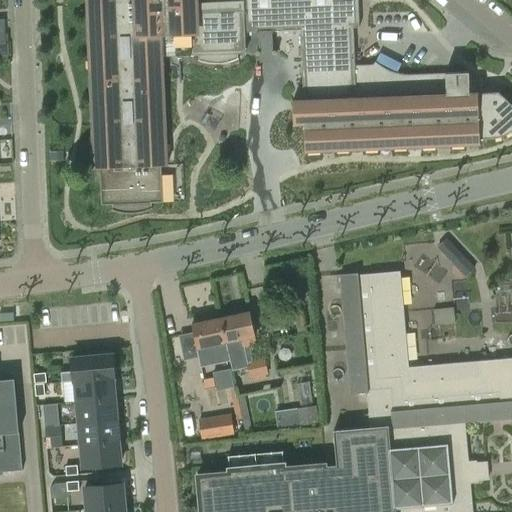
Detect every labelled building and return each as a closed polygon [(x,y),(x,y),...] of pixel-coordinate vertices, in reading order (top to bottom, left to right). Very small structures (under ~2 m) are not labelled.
[(408,74),(399,73),(391,71),(385,69),(382,67),(374,61),(371,64),(353,65),(352,28),(358,27),(356,0),(85,0),(93,169),(99,169),(100,205),(110,205),(111,211),(119,213),(121,213),(131,214),(132,214),(142,212),(145,211),(151,209),(151,203),(162,202),(160,166),(166,166),(160,36),(188,35),(189,55),(197,55),(197,59),(197,61),(205,63),(213,64),(218,64),(228,62),(233,61),(237,59),(237,58),(237,53),(244,53),(244,32),(300,31),(302,101),(291,101),(292,124),(303,124),(304,151),(322,150),(322,145),(333,145),(333,150),(350,149),(350,144),(361,144),(362,148),(379,148),(379,143),(390,142),(390,147),(408,146),(408,142),(419,141),(419,146),(437,145),(437,140),(448,140),(448,145),(466,144),(465,139),(490,138),(495,138),(501,136),(507,133),(511,129),(511,105),(497,92),(476,93),(476,83),(468,83),(468,72),(408,74)] [(437,247),(451,263),(461,253),(447,238),(437,247)] [(471,511),(469,483),(477,482),(477,480),(487,479),(486,462),(476,462),(475,460),(467,461),(464,422),(511,417),(511,357),(408,367),(399,271),(357,275),(357,273),(339,274),(350,394),(366,392),(369,427),(333,431),(336,465),(325,466),(325,464),(284,468),(284,464),(282,464),(283,466),(273,467),(273,465),(271,465),(272,467),(257,468),(257,466),(255,466),(256,468),(241,470),(241,468),(239,468),(240,470),(230,471),(230,469),(228,469),(229,473),(197,475),(200,511),(471,511)] [(301,309),(293,310),(297,333),(306,331),(301,309)] [(220,318),(224,340),(225,340),(232,371),(247,367),(250,378),(268,374),(264,357),(252,360),(250,349),(257,347),(254,335),(258,334),(256,323),(252,323),(249,312),(220,318)] [(13,313),(0,313),(0,321),(14,320),(13,313)] [(229,360),(224,340),(220,318),(190,324),(197,359),(199,359),(200,366),(229,360)] [(75,381),(114,378),(112,354),(106,355),(105,351),(90,353),(90,356),(71,358),(72,371),(61,372),(61,382),(75,381)] [(45,373),(33,374),(34,383),(46,382),(45,373)] [(215,387),(213,377),(202,380),(204,390),(215,387)] [(116,400),(114,378),(75,381),(77,404),(115,401),(116,400)] [(0,472),(22,470),(14,379),(0,379),(0,472)] [(44,384),(34,385),(35,397),(45,396),(44,384)] [(79,425),(116,422),(115,401),(77,404),(79,425)] [(57,404),(43,405),(43,412),(58,411),(57,404)] [(315,404),(303,406),(293,407),(295,427),(318,425),(315,404)] [(231,414),(199,419),(202,439),(234,434),(231,414)] [(116,422),(79,425),(80,446),(119,443),(116,422)] [(54,425),(45,426),(46,438),(55,437),(54,425)] [(80,446),(83,467),(121,464),(119,443),(80,446)] [(77,465),(65,466),(66,476),(78,475),(77,465)] [(78,481),(66,482),(67,491),(79,490),(78,481)] [(122,484),(84,487),(86,509),(124,504),(122,484)]
